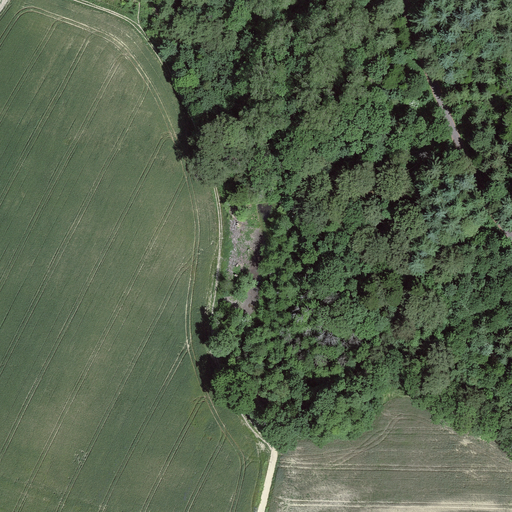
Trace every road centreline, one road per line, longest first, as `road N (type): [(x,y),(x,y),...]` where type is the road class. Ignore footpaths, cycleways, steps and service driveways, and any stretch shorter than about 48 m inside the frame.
road 1 (track): [(114,0),(203,175),(204,314),(220,379),(275,451),(260,511)]
road 2 (track): [(511,233),(494,215),(459,144),(403,0)]
